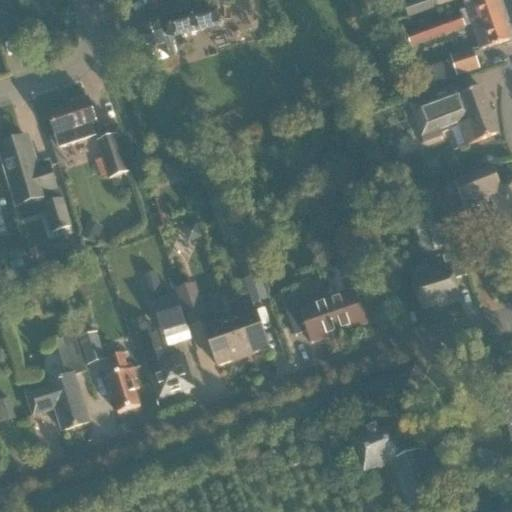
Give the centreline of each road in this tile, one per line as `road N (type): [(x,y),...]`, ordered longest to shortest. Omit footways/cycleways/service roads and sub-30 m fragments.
road 1 (residential): [(0,486),(511,311)]
road 2 (residential): [(0,91),(81,65),(77,0)]
